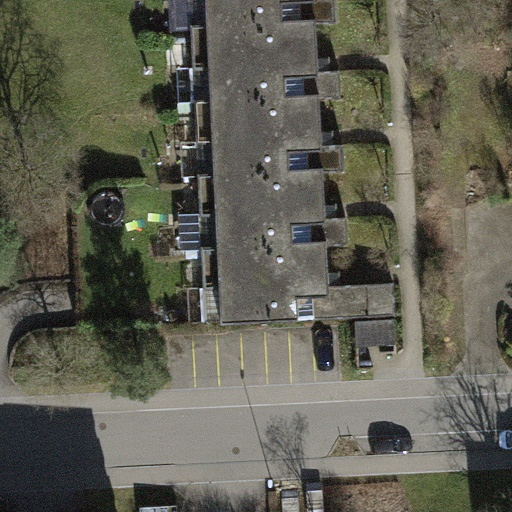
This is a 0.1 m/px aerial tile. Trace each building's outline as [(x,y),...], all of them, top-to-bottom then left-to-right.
[(206,0),(208,24),(208,26),(317,21),(317,24),(338,23),(336,0),(206,0)] [(210,69),(211,99),(211,101),(320,96),(321,99),(342,98),(340,71),(331,71),(319,72),(317,24),(317,21),(208,26),(208,24),(192,24),(194,70),(210,69)] [(214,143),(215,173),(215,174),(325,170),(325,172),(345,171),(344,145),(331,145),(323,145),(321,99),(320,96),(211,101),(211,99),(196,100),(198,144),(214,143)] [(217,216),(218,246),(218,248),(328,244),(328,245),(349,244),(348,218),(334,218),(326,218),(325,172),(325,170),(215,174),(215,173),(199,173),(201,216),(217,216)] [(330,291),(328,245),(328,244),(218,248),(218,246),(203,247),(205,290),(221,289),(222,323),(396,316),(394,284),(345,286),(345,291),(338,291),(330,291)]
